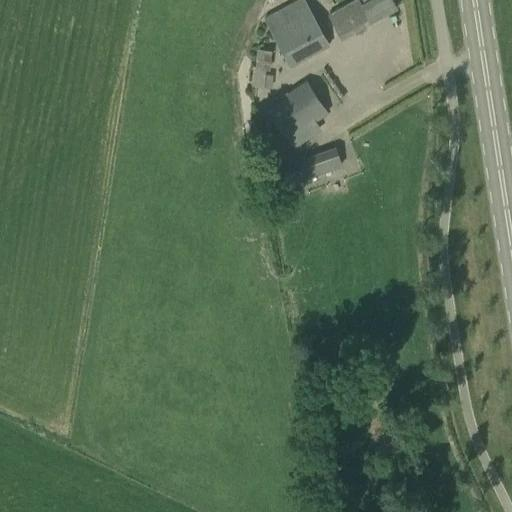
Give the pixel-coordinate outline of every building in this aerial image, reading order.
[(289,66),(330,44),(305,0),(292,0),(262,16),(289,66)] [(371,21),(359,0),(348,0),(327,12),(340,38),(371,21)] [(270,68),(271,50),(256,48),(254,64),(252,64),(250,84),(264,86),(266,68),(270,68)] [(266,105),(285,134),(296,127),(298,130),(326,111),(306,79),(266,105)] [(307,178),(300,158),(288,162),(295,182),(307,178)]
